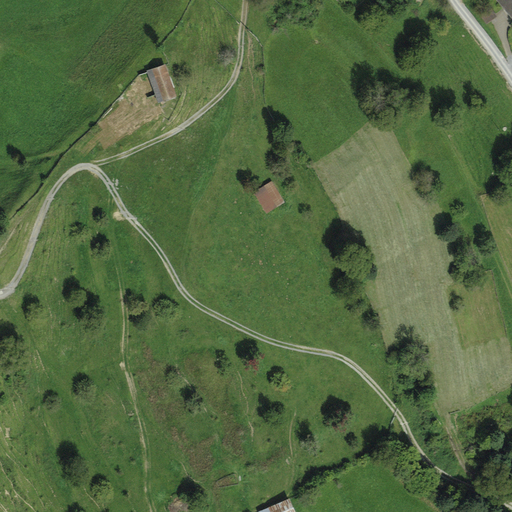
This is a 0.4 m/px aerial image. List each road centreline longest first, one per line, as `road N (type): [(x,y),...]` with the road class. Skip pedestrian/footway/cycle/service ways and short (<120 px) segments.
road 1 (track): [(0,292),(10,290),(67,171),(85,164),(103,171),(127,218),(197,304),(285,345),(356,366),(432,467),(511,506)]
road 2 (track): [(324,0),(435,113),(472,175),(511,280)]
road 3 (track): [(249,0),(236,79),(205,111),(85,164)]
